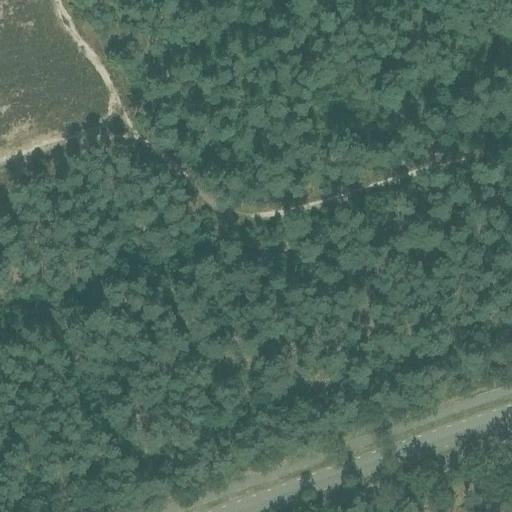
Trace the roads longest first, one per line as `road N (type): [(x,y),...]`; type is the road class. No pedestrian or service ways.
road 1 (track): [(511,147),(467,150),(315,205),(235,215),(217,211),(172,157),(137,137),(60,137),(0,163)]
road 2 (tertiary): [(234,511),(511,412)]
